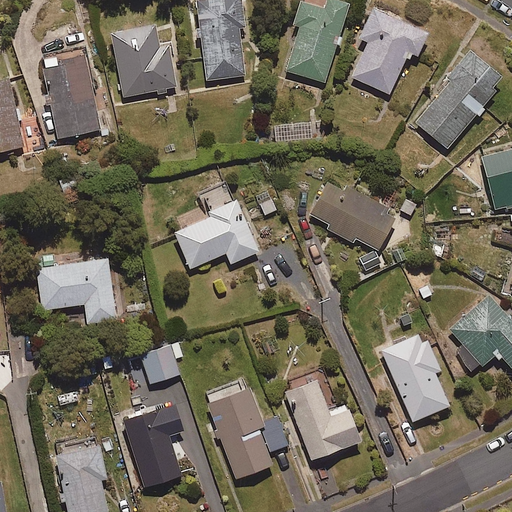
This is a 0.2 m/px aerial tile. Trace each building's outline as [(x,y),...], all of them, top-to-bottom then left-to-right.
[(241,0),(194,0),(205,79),(246,73),(239,24),(245,24),(241,0)] [(299,23),(285,68),(324,80),(348,0),(324,0),(324,2),(318,0),(297,0),(291,20),(299,23)] [(430,27),(371,0),(356,35),(365,39),(349,74),(388,91),(408,47),(418,51),(430,27)] [(153,20),(110,28),(122,95),(179,84),(171,40),(157,42),(153,20)] [(451,77),(417,119),(448,144),(475,110),(480,113),(486,106),(482,103),(496,86),(494,83),(503,71),(470,45),(447,73),(451,77)] [(64,60),(41,65),(46,89),(42,90),(45,103),(49,102),(56,137),(101,127),(84,50),(63,55),(64,60)] [(8,71),(0,72),(0,148),(22,144),(8,71)] [(322,119),(271,123),(273,140),(323,136),(322,119)] [(511,144),(480,153),(494,205),(511,200),(511,144)] [(327,178),(309,212),(328,221),(327,227),(352,240),(355,234),(378,246),(396,212),(387,208),(390,203),(346,180),(343,186),(327,178)] [(237,193),(206,206),(209,213),(173,229),(189,265),(224,250),(230,262),(261,248),(237,193)] [(385,267),(377,248),(358,257),(366,275),(385,267)] [(106,254),(34,264),(40,308),(83,302),(86,321),(116,317),(106,254)] [(511,314),(489,289),(447,326),(462,343),(454,349),(472,369),(481,361),(483,364),(495,353),(499,357),(502,355),(511,366),(511,314)] [(418,328),(379,347),(413,419),(450,401),(434,369),(441,366),(427,336),(423,338),(418,328)] [(170,341),(139,351),(149,382),(180,372),(170,341)] [(317,377),(284,390),(310,458),(362,438),(349,405),(331,412),(317,377)] [(220,437),(235,475),(272,461),(268,450),(288,442),(277,413),(264,418),(251,385),(208,401),(219,427),(214,429),(218,437),(220,437)] [(175,400),(122,416),(143,484),(181,472),(169,433),(184,429),(175,400)] [(99,441),(54,451),(62,490),(58,491),(60,500),(65,499),(67,511),(108,511),(101,476),(107,474),(99,441)]
